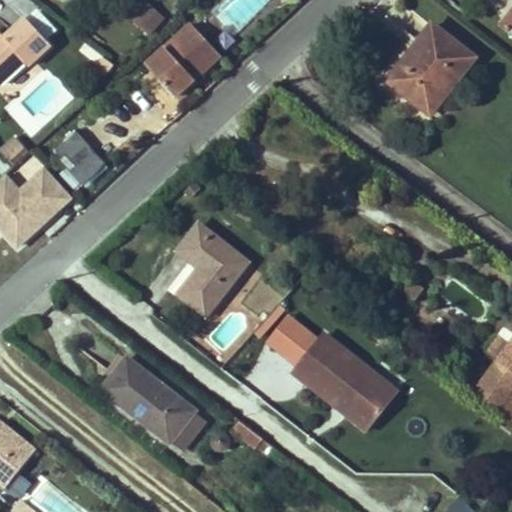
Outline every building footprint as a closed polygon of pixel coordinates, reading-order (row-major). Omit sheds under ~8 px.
[(146,29),(161,15),(151,4),(148,7),(144,3),(132,15),(146,29)] [(161,15),(146,29),(151,35),(166,20),(161,15)] [(511,15),(503,27),(511,34),(511,15)] [(6,38),(0,43),(0,84),(2,87),(29,63),(31,65),(53,46),(27,19),(6,38)] [(177,97),(221,57),(191,25),(147,65),(177,97)] [(418,46),(426,51),(396,89),(432,116),(476,60),(433,26),(418,46)] [(426,51),(418,46),(389,83),(396,89),(426,51)] [(52,151),(82,184),(104,164),(74,131),(52,151)] [(1,152),(12,164),(24,153),(12,141),(1,152)] [(16,171),(24,179),(38,166),(30,157),(16,171)] [(193,177),(181,191),(188,198),(201,183),(193,177)] [(177,252),(199,270),(178,296),(206,318),(248,264),(198,225),(177,252)] [(511,319),(487,352),(499,361),(477,391),(500,408),(511,392),(511,319)] [(317,382),(352,410),(347,416),(366,431),(396,391),(324,336),(293,374),(311,389),(317,382)] [(101,392),(170,445),(195,412),(127,359),(101,392)] [(317,382),(311,389),(347,416),(352,410),(317,382)] [(511,392),(500,408),(511,416),(511,392)] [(182,454),(207,421),(195,412),(170,445),(182,454)] [(0,432),(17,446),(22,440),(0,422),(0,432)] [(254,449),(261,440),(239,423),(232,433),(254,449)] [(35,451),(22,440),(17,446),(0,432),(0,487),(3,490),(35,451)] [(478,511),(457,497),(446,511),(478,511)]
